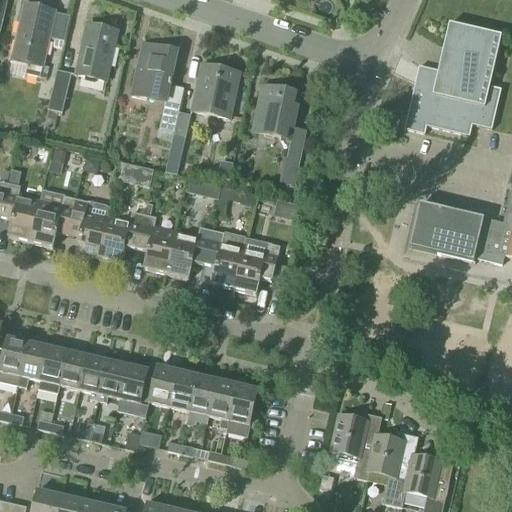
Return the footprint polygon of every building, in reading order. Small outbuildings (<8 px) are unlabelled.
[(24,8),(11,65),(26,68),(25,76),(45,81),(48,70),(42,68),(48,41),(55,42),(52,51),(62,53),(64,45),(69,20),(54,16),(55,16),(24,8)] [(117,34),(87,27),(76,79),(106,86),(117,34)] [(405,134),(425,139),(427,131),(471,141),(473,130),(492,134),(501,94),(490,92),(501,40),(449,28),(438,76),(419,71),(405,134)] [(137,93),(166,99),(159,133),(157,140),(172,144),(173,140),(178,117),(183,93),(169,89),(176,54),(146,48),(137,93)] [(240,76),(200,68),(190,116),(230,124),(240,76)] [(57,75),(48,114),(61,117),(70,78),(57,75)] [(252,136),(290,144),(300,97),(261,89),(252,136)] [(190,120),(178,117),(173,140),(185,143),(190,120)] [(29,136),(29,140),(39,144),(37,134),(29,136)] [(303,146),(290,144),(285,171),(297,173),(303,146)] [(62,156),(54,154),(52,164),(60,166),(62,156)] [(99,165),(87,162),(84,174),(90,175),(97,171),(99,165)] [(180,166),(168,163),(165,177),(177,180),(180,166)] [(8,185),(11,176),(3,174),(1,184),(8,185)] [(11,177),(8,188),(17,190),(20,179),(11,177)] [(207,202),(210,188),(189,183),(186,196),(207,202)] [(0,223),(1,224),(8,188),(0,186),(0,223)] [(7,243),(30,248),(40,206),(17,200),(19,191),(17,190),(8,188),(1,224),(11,226),(7,243)] [(221,190),(218,203),(227,204),(228,204),(230,192),(221,190)] [(419,208),(409,252),(475,267),(476,263),(498,268),(502,266),(504,260),(511,261),(511,197),(505,228),(419,208)] [(56,237),(68,239),(76,204),(63,201),(61,210),(40,206),(30,248),(52,253),(56,237)] [(75,258),(98,264),(107,221),(108,221),(110,212),(107,211),(107,210),(88,205),(87,206),(76,204),(68,239),(79,242),(75,258)] [(143,274),(165,279),(175,236),(153,231),(155,222),(150,221),(152,210),(147,208),(145,220),(143,219),(135,255),(147,257),(143,274)] [(124,252),(135,255),(143,219),(131,216),(129,226),(108,221),(107,221),(98,264),(120,269),(124,252)] [(192,267),(203,270),(204,270),(212,235),(199,232),(197,241),(175,236),(165,279),(188,284),(192,267)] [(234,295),(244,252),(246,242),(212,235),(204,270),(215,273),(211,289),(234,295)] [(244,252),(234,295),(256,299),(260,283),(271,286),(279,250),(246,242),(244,252)] [(285,285),(288,271),(279,269),(275,282),(285,285)] [(0,387),(17,392),(28,348),(8,343),(4,362),(0,360),(0,387)] [(27,394),(29,385),(39,387),(47,353),(28,348),(17,392),(27,394)] [(66,357),(47,353),(39,387),(38,395),(58,399),(59,392),(58,391),(66,357)] [(87,362),(66,357),(58,391),(59,392),(79,396),(87,362)] [(79,396),(91,399),(89,404),(98,406),(107,366),(87,362),(79,396)] [(106,408),(107,403),(118,405),(126,371),(107,366),(98,406),(106,408)] [(147,376),(126,371),(118,405),(139,410),(147,376)] [(148,408),(168,413),(177,376),(157,371),(148,408)] [(168,413),(189,418),(197,381),(177,376),(168,413)] [(218,386),(197,381),(189,418),(186,430),(192,431),(196,428),(196,426),(207,429),(208,422),(209,423),(218,386)] [(237,390),(218,386),(209,423),(221,425),(219,432),(227,434),(237,390)] [(247,442),(257,395),(237,390),(227,434),(226,437),(247,442)] [(0,425),(9,427),(11,419),(0,416),(0,425)] [(9,427),(21,430),(23,421),(11,419),(9,427)] [(336,467),(355,471),(352,482),(366,485),(368,475),(367,475),(375,440),(376,440),(380,422),(367,419),(365,427),(338,421),(331,456),(335,457),(334,464),(336,467)] [(39,425),(37,434),(48,436),(50,428),(43,426),(39,425)] [(80,426),(76,443),(89,446),(91,437),(92,429),(80,426)] [(61,439),(63,431),(50,428),(48,436),(61,439)] [(92,429),(91,437),(103,440),(105,432),(92,429)] [(101,449),(103,440),(91,437),(89,446),(101,449)] [(141,441),(139,449),(147,451),(150,439),(142,437),(141,441)] [(141,441),(128,438),(124,454),(137,457),(139,449),(141,441)] [(401,445),(376,440),(375,440),(367,475),(368,475),(389,480),(383,508),(398,511),(401,511),(405,496),(404,496),(412,460),(413,460),(417,441),(403,438),(401,445)] [(167,456),(180,459),(182,450),(169,447),(167,456)] [(180,459),(192,461),(194,453),(182,450),(180,459)] [(221,459),(209,456),(207,465),(219,468),(221,459)] [(233,462),(221,459),(219,468),(231,471),(233,462)] [(438,466),(413,460),(412,460),(404,496),(405,496),(427,501),(424,511),(442,511),(453,462),(439,459),(438,466)] [(332,482),(322,480),(319,492),(329,494),(332,482)] [(36,496),(32,511),(55,511),(58,501),(36,496)] [(55,511),(79,511),(81,506),(58,501),(55,511)]
